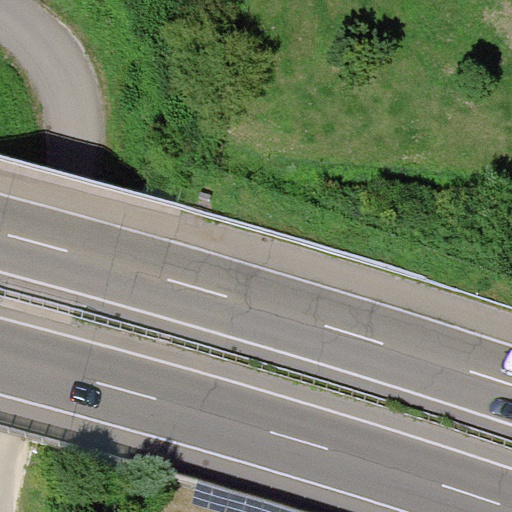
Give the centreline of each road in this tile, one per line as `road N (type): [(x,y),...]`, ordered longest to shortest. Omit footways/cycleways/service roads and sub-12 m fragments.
road 1 (motorway): [(0,357),(511,510)]
road 2 (motorway): [(511,384),(0,232)]
